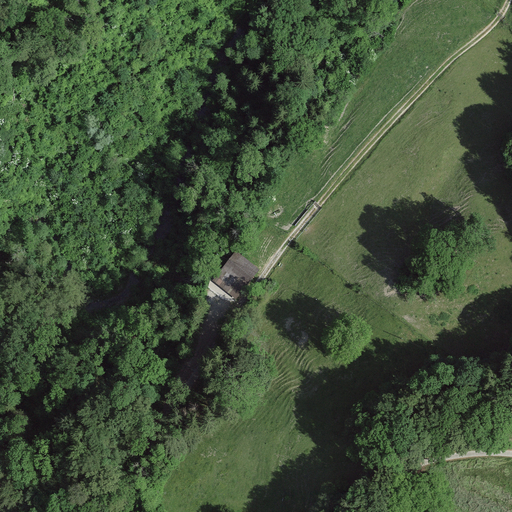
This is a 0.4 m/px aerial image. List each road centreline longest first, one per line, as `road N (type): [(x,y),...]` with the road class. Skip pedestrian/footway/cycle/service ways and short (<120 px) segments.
road 1 (track): [(143,511),(152,428),(184,374),(405,102),(483,32),(506,0)]
road 2 (track): [(511,453),(416,462),(348,496),(334,511)]
